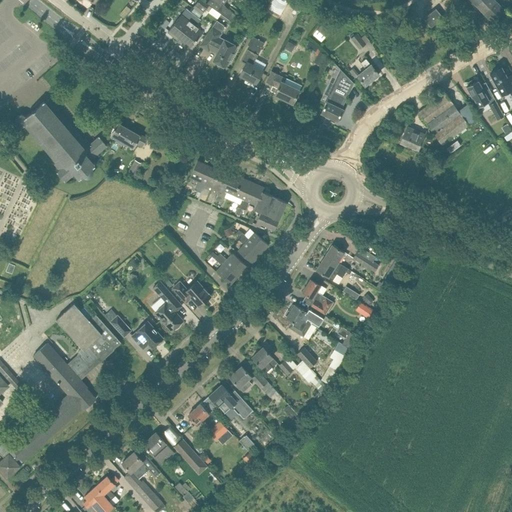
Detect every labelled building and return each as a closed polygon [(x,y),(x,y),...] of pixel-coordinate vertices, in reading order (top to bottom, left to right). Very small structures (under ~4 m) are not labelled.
[(202,14),(209,5),(201,0),(199,0),(193,7),(202,14)] [(272,0),(270,4),(272,5),(279,9),(283,12),(289,0),(272,0)] [(495,0),(480,0),(476,4),(484,13),(496,1),(495,0)] [(177,8),(181,11),(186,4),(182,1),(177,8)] [(496,1),(484,13),(492,22),(505,10),(496,1)] [(221,4),(216,10),(221,14),(228,19),(232,22),(236,16),(232,13),(232,12),(225,6),(223,4),(223,5),(221,4)] [(167,32),(175,38),(194,14),(186,8),(167,32)] [(443,17),(442,16),(436,8),(424,18),(431,27),(443,17)] [(200,19),(194,14),(175,38),(178,40),(180,37),(191,46),(190,47),(190,48),(203,31),(195,25),(200,19)] [(313,34),(321,41),(325,36),(325,37),(330,32),(321,24),(317,30),(313,34)] [(218,37),(221,33),(212,26),(199,44),(209,51),(211,48),(218,52),(213,60),(218,63),(217,64),(224,67),(224,66),(225,67),(229,59),(231,60),(234,54),(233,53),(237,45),(225,39),(224,40),(218,37)] [(357,33),(350,38),(359,49),(370,41),(365,35),(361,38),(357,33)] [(247,49),(246,52),(241,60),(246,63),(240,75),(256,83),(263,71),(252,65),(258,55),(264,42),(252,36),(248,45),(250,46),(248,50),(247,49)] [(320,51),(314,60),(321,65),(325,59),(327,55),(320,51)] [(379,74),(373,66),(371,64),(371,65),(366,58),(361,63),(366,69),(357,76),(365,85),(379,74)] [(511,97),(511,74),(507,77),(501,67),(498,69),(497,68),(493,70),(493,72),(490,73),(501,94),(508,91),(511,97)] [(341,105),(343,105),(352,85),(351,84),(352,81),(342,71),(339,79),(338,78),(321,113),(337,121),(343,109),(340,107),(341,105)] [(271,72),(267,81),(274,85),(275,82),(280,84),(275,94),(287,100),(288,98),(293,101),(293,102),(293,103),(299,91),(302,85),(286,78),(279,75),(271,72)] [(469,85),(466,86),(473,98),(474,97),(479,106),(489,101),(490,104),(489,104),(497,119),(504,116),(486,82),(481,85),(478,80),(475,81),(474,79),(467,83),(469,85)] [(468,124),(451,101),(445,92),(418,112),(441,144),(468,124)] [(80,178),(83,175),(84,176),(85,177),(86,177),(87,177),(88,177),(89,177),(90,177),(91,176),(92,175),(93,174),(93,173),(94,172),(94,171),(94,170),(93,169),(92,168),(96,165),(91,159),(107,145),(99,136),(90,144),(85,138),(83,139),(49,99),(45,102),(44,101),(26,117),(22,114),(18,116),(16,120),(17,124),(21,126),(25,125),(57,162),(55,163),(60,169),(57,172),(65,181),(75,172),(80,178)] [(425,133),(407,125),(409,122),(409,121),(400,141),(418,150),(427,130),(427,129),(425,133)] [(117,122),(110,134),(134,148),(137,143),(143,147),(148,138),(141,134),(140,135),(117,122)] [(507,124),(502,127),(505,133),(511,130),(507,124)] [(136,170),(140,163),(135,160),(128,172),(138,177),(141,172),(136,170)] [(193,189),(197,191),(208,165),(197,160),(189,178),(197,181),(193,189)] [(208,165),(197,191),(200,192),(204,184),(212,187),(219,170),(208,165)] [(215,199),(219,201),(230,175),(219,170),(212,187),(219,191),(215,199)] [(230,175),(219,201),(222,202),(227,192),(235,195),(242,177),(231,172),(230,175)] [(238,207),(242,208),(253,182),(242,177),(235,195),(242,198),(238,207)] [(249,201),(256,205),(257,205),(263,191),(265,187),(253,182),(242,208),(245,210),(249,201)] [(266,225),(275,229),(287,202),(277,198),(277,199),(271,196),(272,195),(263,191),(257,205),(256,205),(254,209),(261,212),(256,224),(265,228),(266,225)] [(242,232),(239,235),(261,254),(269,245),(254,232),(249,238),(242,232)] [(238,236),(237,238),(244,244),(238,250),(252,263),(261,254),(239,235),(238,236)] [(333,244),(325,256),(335,263),(336,263),(337,263),(338,262),(344,252),(333,244)] [(379,265),(373,262),(357,251),(353,257),(375,271),(379,265)] [(220,253),(218,256),(239,275),(247,266),(233,253),(227,259),(220,253)] [(230,284),(239,275),(218,256),(215,259),(222,265),(216,271),(230,284)] [(325,256),(316,270),(333,280),(337,274),(342,277),(346,271),(349,274),(350,272),(352,270),(338,262),(337,263),(336,263),(335,263),(325,256)] [(388,272),(394,276),(402,262),(396,259),(388,272)] [(333,302),(319,293),(316,291),(320,285),(311,279),(302,292),(314,300),(310,306),(318,311),(325,315),(333,302)] [(173,288),(186,302),(191,298),(199,306),(211,295),(197,281),(187,290),(180,281),(173,288)] [(385,292),(388,287),(379,281),(376,286),(385,292)] [(348,285),(344,290),(357,298),(360,294),(348,285)] [(156,311),(155,312),(165,323),(171,331),(174,328),(175,329),(177,328),(179,327),(180,325),(181,323),(180,322),(183,320),(176,312),(174,310),(174,306),(179,302),(172,295),(165,287),(159,293),(161,296),(166,302),(156,311)] [(368,304),(373,299),(367,293),(362,297),(368,304)] [(0,393),(8,386),(2,379),(0,376),(0,450),(5,457),(0,461),(0,468),(8,477),(20,466),(15,461),(20,457),(23,461),(83,407),(84,409),(95,399),(86,388),(87,387),(80,379),(121,342),(96,315),(89,320),(74,303),(56,319),(82,347),(78,351),(78,354),(67,364),(47,342),(33,355),(69,394),(11,446),(4,438),(3,439),(0,435),(0,403),(3,401),(0,398),(0,393)] [(292,304),(289,309),(291,310),(290,311),(311,323),(317,327),(325,316),(324,315),(318,311),(310,306),(308,305),(305,310),(295,304),(294,305),(292,304)] [(288,310),(285,315),(287,316),(286,317),(294,322),(291,328),(303,336),(311,323),(290,311),(288,310)] [(106,317),(111,321),(124,336),(131,330),(117,315),(113,311),(106,317)] [(137,331),(132,336),(136,341),(143,348),(143,346),(146,344),(148,344),(152,348),(156,344),(158,344),(162,341),(162,339),(163,338),(156,331),(148,321),(136,331),(137,331)] [(343,326),(336,337),(349,346),(356,335),(343,326)] [(277,362),(270,354),(263,347),(252,357),(261,367),(266,372),(273,366),(277,362)] [(314,364),(317,361),(304,347),(297,353),(317,375),(321,371),(314,364)] [(302,360),(296,366),(295,367),(309,382),(311,380),(321,391),(317,398),(319,400),(327,386),(302,360)] [(279,365),(291,377),(295,373),(284,361),(279,365)] [(329,384),(337,370),(329,365),(321,379),(329,384)] [(252,384),(248,379),(251,376),(242,366),(230,377),(239,387),(243,391),(252,384)] [(258,373),(252,378),(266,393),(272,388),(258,373)] [(222,385),(222,384),(209,396),(210,396),(218,405),(218,406),(219,406),(224,412),(234,403),(236,405),(233,408),(238,413),(239,412),(244,417),(252,410),(252,411),(253,410),(235,390),(230,394),(222,385)] [(189,415),(188,416),(191,419),(192,419),(197,424),(202,419),(211,429),(209,431),(216,439),(217,438),(227,429),(228,429),(211,410),(208,413),(200,404),(188,415),(189,415)] [(300,416),(289,404),(283,409),(294,421),(300,416)] [(175,442),(181,436),(172,425),(165,431),(175,442)] [(143,443),(150,451),(158,460),(162,464),(175,452),(165,442),(156,432),(143,443)] [(244,435),(238,440),(247,449),(253,445),(252,444),(244,436),(244,435)] [(207,466),(182,439),(175,446),(183,455),(185,453),(190,459),(188,460),(195,468),(196,467),(194,466),(201,460),(206,466),(205,466),(205,467),(207,466)] [(134,451),(122,462),(129,470),(130,471),(138,479),(145,473),(145,472),(148,470),(154,465),(153,463),(147,456),(142,460),(134,451)] [(249,453),(244,458),(248,462),(253,458),(253,457),(249,453)] [(178,479),(190,469),(182,460),(170,471),(178,479)] [(107,475),(96,486),(109,500),(115,495),(111,490),(116,486),(116,485),(115,484),(114,483),(119,479),(115,475),(111,479),(107,475)] [(88,500),(83,504),(87,508),(91,504),(92,505),(98,511),(107,511),(114,506),(109,500),(96,486),(84,496),(88,500)] [(151,494),(145,499),(154,510),(162,503),(153,492),(151,494)] [(116,495),(111,500),(115,504),(120,498),(116,495)]
